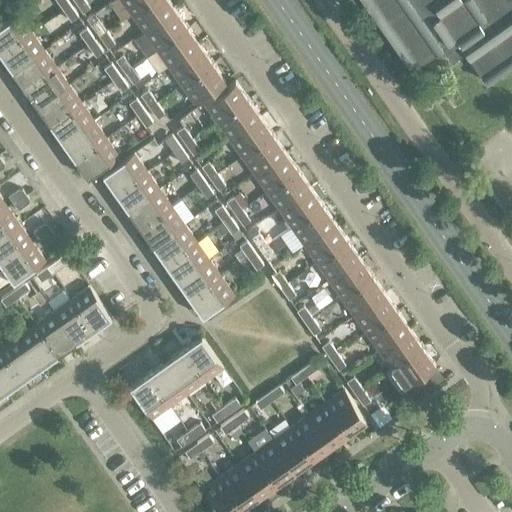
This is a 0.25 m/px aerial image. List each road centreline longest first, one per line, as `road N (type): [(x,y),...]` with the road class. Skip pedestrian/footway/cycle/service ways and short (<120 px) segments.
road 1 (residential): [(479,426),(479,390),(203,0)]
road 2 (residential): [(80,377),(162,322),(0,90)]
road 3 (residential): [(174,511),(80,377)]
